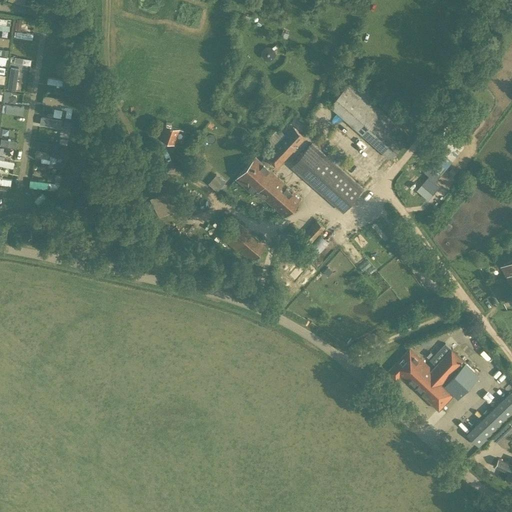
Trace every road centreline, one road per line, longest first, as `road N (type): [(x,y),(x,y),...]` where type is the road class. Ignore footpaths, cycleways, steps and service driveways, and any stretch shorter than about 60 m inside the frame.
road 1 (unclassified): [(0,247),(266,311),(347,363),(490,494),(511,505)]
road 2 (track): [(511,358),(383,188),(437,109),(467,0)]
road 3 (track): [(347,363),(470,305)]
